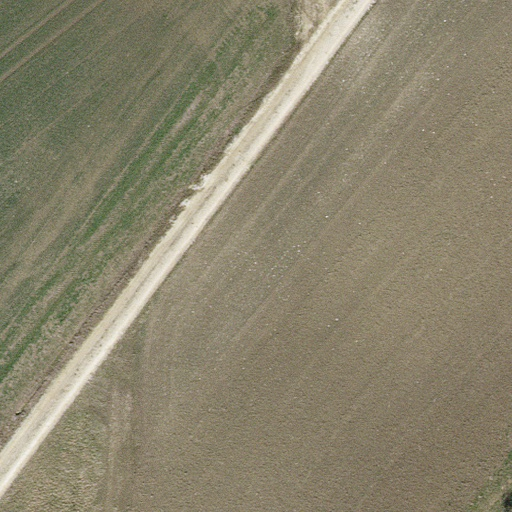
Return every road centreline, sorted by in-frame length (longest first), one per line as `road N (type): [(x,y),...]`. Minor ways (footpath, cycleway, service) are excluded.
road 1 (track): [(9,511),(134,344),(363,0)]
road 2 (track): [(134,344),(116,511)]
